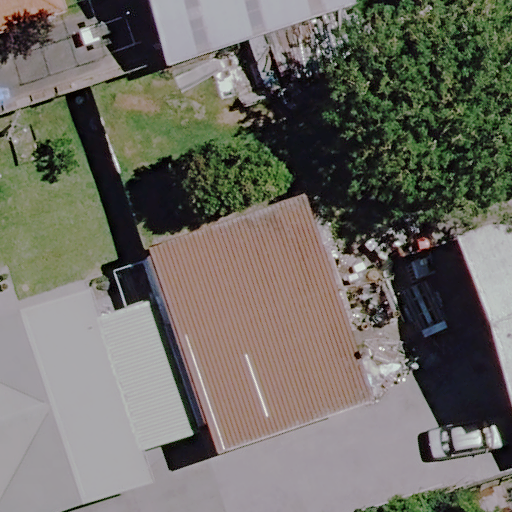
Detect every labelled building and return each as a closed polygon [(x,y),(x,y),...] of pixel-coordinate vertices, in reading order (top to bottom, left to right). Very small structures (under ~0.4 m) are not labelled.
[(0,0),(0,44),(55,26),(46,0),(0,0)] [(343,15),(337,0),(130,0),(156,77),(343,15)] [(146,309),(96,324),(83,284),(65,289),(0,308),(0,511),(94,511),(142,498),(139,485),(132,464),(188,447),(194,468),(360,417),(299,218),(133,269),(146,309)] [(511,426),(511,222),(437,245),(493,432),(511,426)] [(511,511),(511,484),(447,503),(449,511),(511,511)]
